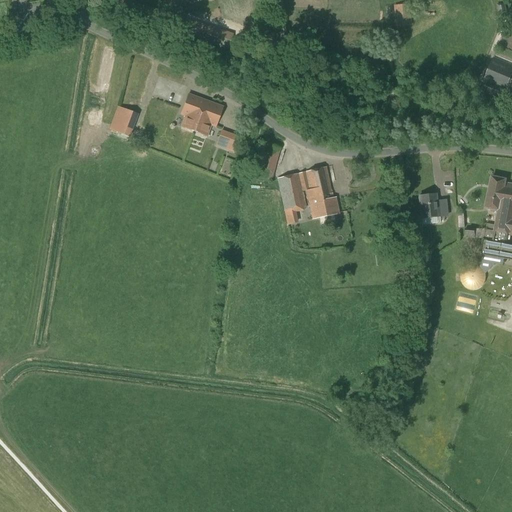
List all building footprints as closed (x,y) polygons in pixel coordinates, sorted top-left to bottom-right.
[(118,0),(121,15),(196,38),(228,49),(233,34),(137,3),(134,0),(118,0)] [(165,0),(171,13),(198,2),(197,0),(165,0)] [(508,17),(505,3),(496,5),(499,19),(504,18),(508,17)] [(269,16),(279,16),(279,5),(269,6),(269,16)] [(406,20),(405,5),(401,5),(396,6),(397,20),(406,20)] [(511,64),(494,56),(482,83),(505,92),(506,89),(511,91),(511,64)] [(195,132),(206,102),(188,95),(181,114),(186,116),(182,127),(195,132)] [(206,102),(195,132),(206,136),(210,125),(215,127),(222,108),(206,102)] [(129,137),(138,114),(117,107),(109,129),(129,137)] [(511,124),(505,123),(503,132),(511,134),(511,124)] [(224,154),(231,135),(224,132),(216,151),(224,154)] [(272,182),(281,149),(260,143),(252,175),(272,182)] [(331,193),(325,167),(277,178),(287,224),(297,222),(295,211),(306,209),(302,193),(306,192),(312,219),(339,213),(335,197),(331,198),(330,193),(331,193)] [(511,183),(505,182),(506,180),(492,177),(485,208),(499,211),(495,230),(494,231),(485,229),(480,255),(511,260),(511,244),(506,244),(508,236),(511,236),(511,183)] [(436,207),(435,195),(419,196),(421,218),(439,216),(439,207),(436,207)] [(465,239),(476,239),(476,229),(465,229),(465,239)] [(465,268),(465,289),(487,289),(487,268),(465,268)]
